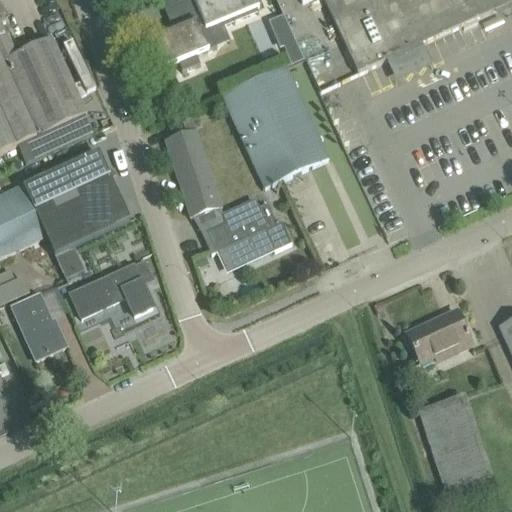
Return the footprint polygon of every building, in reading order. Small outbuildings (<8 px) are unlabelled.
[(217,49),(209,31),(259,10),(259,11),(261,10),(256,0),(191,0),(197,13),(179,20),(183,31),(154,44),(154,45),(156,45),(167,71),(179,65),(182,73),(181,74),(182,75),(200,67),(199,67),(196,58),(217,49)] [(511,0),(300,0),(302,5),(313,0),(322,0),(357,76),(511,5),(511,0)] [(0,157),(18,149),(26,167),(93,136),(85,118),(86,118),(51,41),(16,57),(6,35),(4,36),(1,30),(6,28),(0,15),(0,157)] [(286,71),(222,100),(265,192),(328,163),(286,71)] [(165,145),(190,221),(221,211),(196,135),(165,145)] [(35,215),(110,182),(99,156),(23,190),(35,215)] [(35,215),(45,240),(55,259),(69,253),(130,224),(110,182),(35,215)] [(0,260),(45,240),(35,215),(23,190),(0,201),(0,260)] [(272,251),(274,255),(292,247),(285,232),(281,225),(276,227),(267,207),(258,212),(254,204),(222,219),(226,226),(206,236),(214,254),(210,256),(209,256),(211,259),(211,258),(216,256),(229,250),(237,268),(272,251)] [(69,253),(55,259),(65,281),(79,274),(69,253)] [(82,321),(95,314),(125,301),(134,320),(153,311),(142,288),(153,283),(145,265),(133,270),(70,299),(81,323),(83,323),(82,321)] [(14,285),(0,291),(0,309),(28,296),(22,282),(14,285)] [(39,299),(12,312),(13,315),(36,364),(66,351),(57,332),(54,333),(51,325),(39,299)] [(406,338),(420,367),(455,351),(457,355),(472,349),(456,315),(442,322),(444,325),(427,333),(425,330),(406,338)] [(511,359),(511,324),(499,331),(511,359)] [(418,413),(450,510),(492,497),(460,400),(418,413)]
